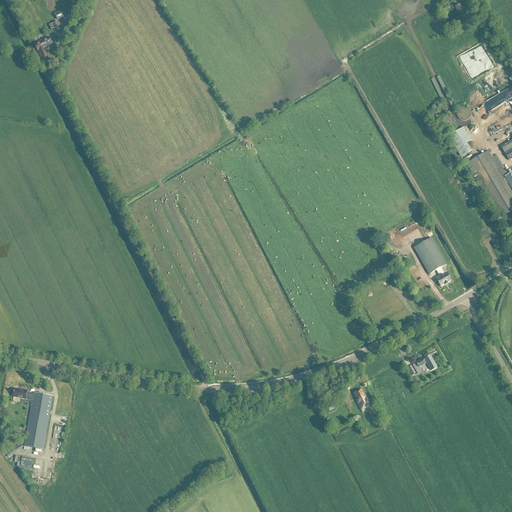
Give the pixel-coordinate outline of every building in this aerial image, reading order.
[(459,6),(457,4),(451,7),(453,9),(455,8),(461,18),(458,20),(459,22),(460,22),(461,24),(464,23),(462,21),(465,19),(464,17),(467,16),(461,5),(459,6)] [(56,32),(61,30),(57,22),(52,24),(56,32)] [(50,44),(51,44),(47,37),(33,44),(37,51),(38,51),(41,57),(42,56),(44,61),(48,59),(47,58),(48,57),(44,50),(43,50),(42,48),(45,47),(44,47),(49,44),(50,44)] [(454,107),(440,76),(437,77),(451,109),(454,107)] [(444,99),(433,79),(431,80),(442,100),(444,99)] [(505,116),(509,124),(511,122),(511,98),(503,104),(509,114),(505,116)] [(464,122),(466,121),(467,121),(468,120),(469,120),(469,119),(470,119),(470,118),(470,117),(471,116),(471,115),(471,114),(471,113),(470,112),(470,111),(469,110),(468,109),(467,108),(466,108),(465,108),(463,108),(462,108),(461,108),(460,109),(459,110),(458,110),(458,111),(457,112),(457,113),(457,114),(457,115),(457,116),(457,117),(458,117),(458,118),(459,119),(460,120),(461,121),(463,121),(464,122)] [(448,131),(449,131),(450,131),(450,130),(451,130),(452,130),(453,129),(453,128),(454,127),(454,126),(455,126),(455,125),(455,124),(455,123),(455,122),(454,121),(454,120),(453,119),(452,118),(451,118),(450,117),(449,117),(448,117),(447,117),(446,117),(445,117),(444,118),(443,118),(443,119),(442,120),(442,121),(441,121),(441,122),(441,123),(441,124),(441,125),(441,126),(442,128),(443,129),(444,130),(445,130),(446,131),(447,131),(448,131)] [(459,158),(471,153),(466,143),(471,141),(465,127),(448,135),(459,158)] [(511,149),(511,140),(501,147),(505,153),(511,149)] [(511,173),(507,176),(506,174),(507,173),(497,156),(492,158),(488,152),(467,165),(499,219),(511,211),(511,192),(509,187),(510,186),(511,188),(511,173)] [(445,274),(441,268),(447,265),(432,239),(414,249),(429,275),(436,271),(440,277),(436,279),(441,288),(445,285),(445,286),(448,284),(447,284),(451,282),(447,273),(445,274)] [(416,364),(413,366),(417,374),(422,371),(420,368),(427,364),(431,372),(438,368),(431,356),(424,359),(424,360),(423,361),(423,360),(416,364)] [(23,391),(15,389),(14,398),(32,401),(24,447),(43,450),(53,397),(34,393),(34,394),(27,393),(28,391),(23,390),(23,391)] [(365,396),(362,391),(354,395),(357,400),(356,401),(361,412),(362,412),(361,411),(364,410),(364,411),(365,410),(364,410),(367,408),(368,409),(368,408),(371,406),(371,407),(366,396),(365,396)] [(329,412),(335,409),(333,404),(326,407),(329,412)] [(64,417),(66,411),(60,410),(60,406),(57,405),(55,415),(64,417)] [(8,458),(23,448),(20,444),(5,454),(8,458)] [(32,471),(34,460),(23,458),(21,469),(32,471)]
